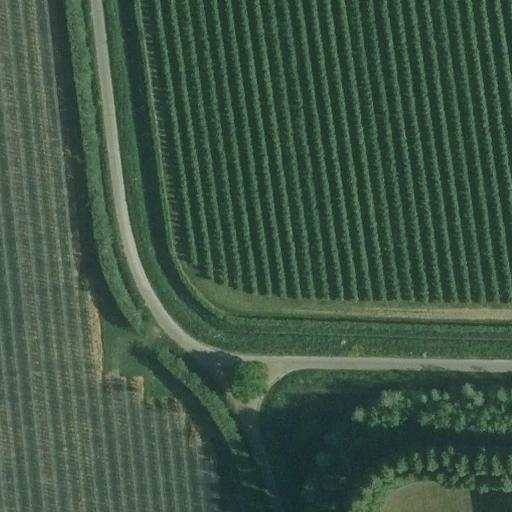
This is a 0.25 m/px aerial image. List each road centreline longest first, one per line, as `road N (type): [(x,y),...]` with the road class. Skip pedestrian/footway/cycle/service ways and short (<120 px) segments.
road 1 (unclassified): [(192,349),(158,312),(125,234),(93,0)]
road 2 (unclassified): [(292,364),(511,368)]
